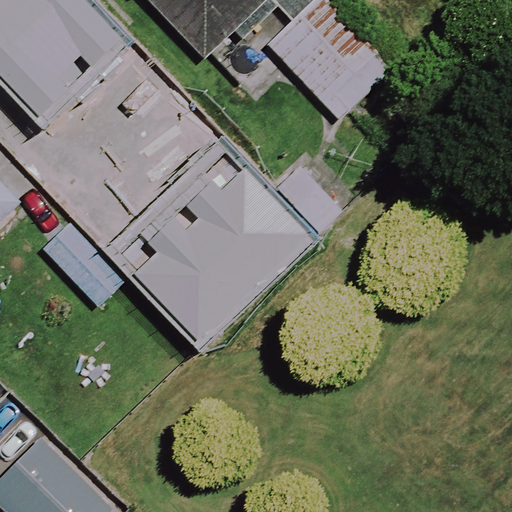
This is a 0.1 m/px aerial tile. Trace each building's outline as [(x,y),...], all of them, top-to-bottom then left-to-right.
[(87,59),(33,0),(25,0),(0,23),(0,37),(16,56),(0,70),(0,80),(33,117),(28,122),(61,159),(144,84),(106,42),(87,59)] [(271,0),(147,0),(207,62),(271,0)] [(391,76),(321,1),(272,47),(341,122),(391,76)] [(344,213),(299,167),(276,189),(322,235),(344,213)] [(0,226),(22,205),(0,182),(0,226)] [(183,221),(147,184),(101,229),(166,294),(226,235),(197,206),(183,221)] [(125,284),(73,227),(46,251),(99,309),(125,284)] [(114,511),(45,445),(0,491),(0,505),(7,511),(114,511)]
